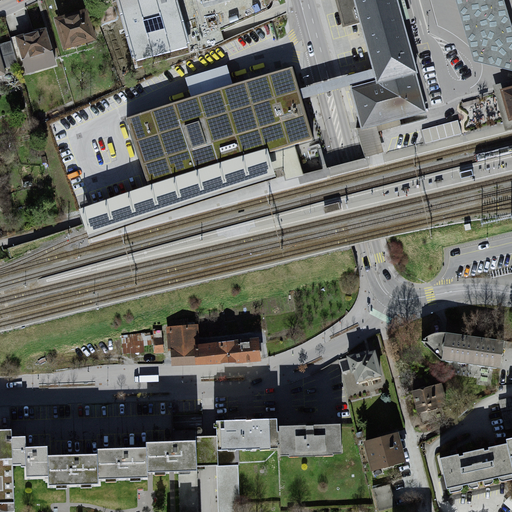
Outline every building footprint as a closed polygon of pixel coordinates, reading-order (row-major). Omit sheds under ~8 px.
[(183,0),(123,0),(140,62),(195,47),(183,0)] [(207,0),(210,11),(249,0),(207,0)] [(374,72),(377,84),(351,92),(362,133),(430,115),(401,6),(399,0),(337,0),(345,29),(361,25),(374,70),(374,72)] [(473,52),(476,63),(483,64),(511,70),(511,23),(509,13),(505,1),(505,0),(457,0),(459,6),(463,18),(466,30),(470,41),(472,49),(473,52)] [(90,12),(58,21),(67,54),(99,45),(90,12)] [(49,30),(19,39),(30,79),(61,70),(49,30)] [(0,43),(0,80),(9,78),(7,71),(20,67),(13,40),(0,43)] [(228,67),(186,80),(194,103),(234,91),(228,67)] [(374,72),(300,93),(304,104),(377,84),(374,72)] [(194,103),(130,121),(150,189),(268,154),(314,140),(304,104),(300,93),(294,73),(234,91),(194,103)] [(511,88),(495,92),(497,99),(501,117),(503,122),(511,119),(511,88)] [(511,119),(503,122),(506,136),(511,134),(511,119)] [(458,122),(422,131),(426,143),(461,133),(458,122)] [(150,189),(83,213),(90,237),(278,177),(268,154),(150,189)] [(472,168),(459,171),(461,178),(473,174),(472,168)] [(198,327),(168,329),(173,369),(199,368),(199,348),(198,327)] [(431,330),(420,337),(426,346),(439,355),(499,363),(501,351),(503,337),(444,328),(431,330)] [(264,365),(262,342),(199,348),(199,368),(264,365)] [(377,352),(352,358),(359,384),(384,378),(377,352)] [(439,381),(411,388),(416,411),(437,406),(444,404),(439,381)] [(281,450),(281,417),(226,417),(226,447),(226,451),(234,450),(281,450)] [(353,458),(352,424),(290,425),(291,459),(353,458)] [(20,431),(0,431),(0,460),(14,459),(22,459),(21,465),(34,465),(34,478),(55,478),(56,488),(114,486),(114,480),(163,479),(163,473),(176,472),(210,472),(210,464),(219,464),(221,464),(221,447),(220,438),(210,438),(160,439),(160,445),(109,447),(109,454),(59,455),(59,446),(36,447),(36,436),(20,437),(20,433),(20,431)] [(399,431),(363,440),(370,469),(406,460),(399,431)] [(511,442),(447,457),(455,491),(511,477),(511,442)] [(226,451),(226,447),(221,447),(221,464),(219,464),(219,511),(240,511),(240,502),(239,465),(235,463),(234,450),(226,451)] [(0,460),(0,503),(14,503),(16,502),(14,459),(0,460)] [(211,511),(210,472),(176,472),(176,511),(211,511)] [(389,483),(371,487),(377,510),(395,506),(389,483)] [(13,511),(14,503),(0,503),(0,511),(13,511)]
